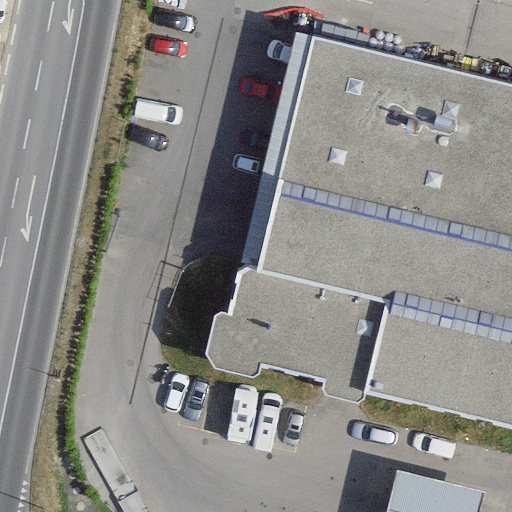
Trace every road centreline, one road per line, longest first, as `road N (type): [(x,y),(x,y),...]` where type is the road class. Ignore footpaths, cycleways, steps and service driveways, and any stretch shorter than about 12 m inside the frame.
road 1 (secondary): [(67,0),(0,369)]
road 2 (unknown): [(169,442),(426,511)]
